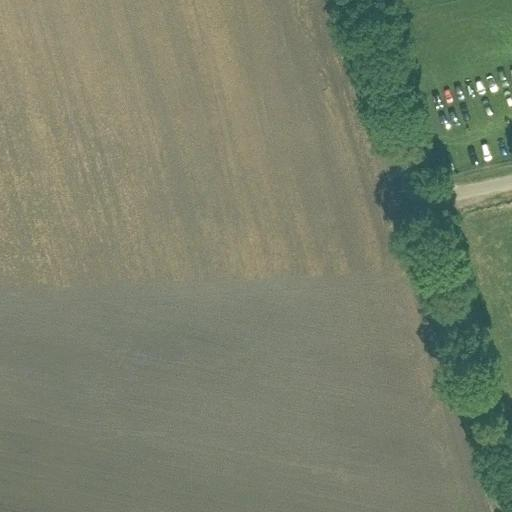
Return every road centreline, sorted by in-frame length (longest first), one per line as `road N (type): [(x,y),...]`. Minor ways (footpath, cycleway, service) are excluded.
road 1 (unclassified): [(511,509),(422,226),(422,200)]
road 2 (unclassified): [(422,200),(357,0)]
